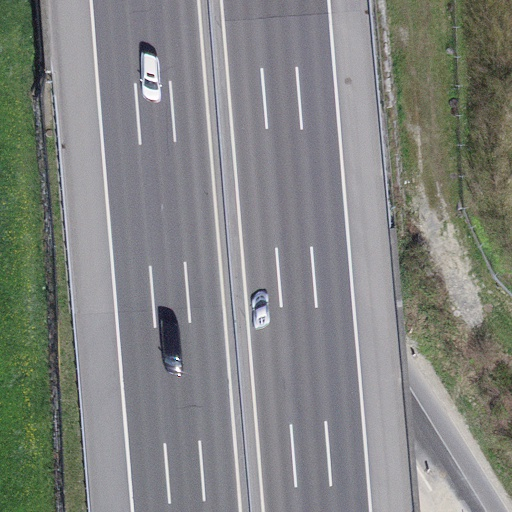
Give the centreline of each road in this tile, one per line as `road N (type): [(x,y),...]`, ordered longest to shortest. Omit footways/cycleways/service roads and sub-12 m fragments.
road 1 (secondary): [(453,511),(131,0)]
road 2 (motorway): [(144,0),(187,511)]
road 3 (motorway): [(316,511),(273,0)]
road 4 (track): [(425,0),(447,264),(511,380)]
